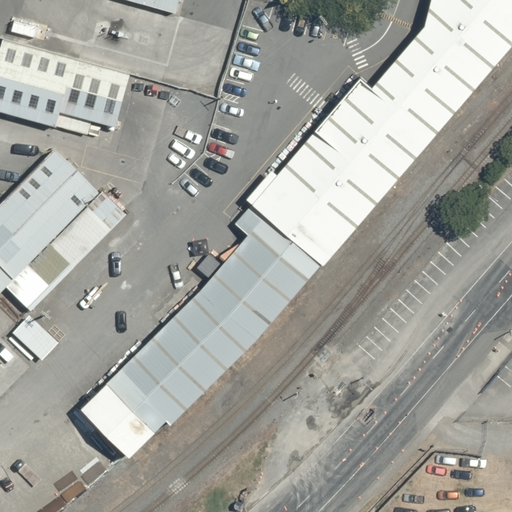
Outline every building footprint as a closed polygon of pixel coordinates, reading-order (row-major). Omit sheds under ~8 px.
[(242,210),(300,259),(511,7),(511,0),(423,0),(426,2),(363,77),(350,66),(234,204),(242,210)] [(112,64),(0,33),(0,100),(95,126),(112,64)] [(34,137),(0,171),(0,259),(78,181),(34,137)] [(242,210),(66,397),(122,450),(300,259),(242,210)] [(57,343),(27,315),(10,332),(40,361),(57,343)]
